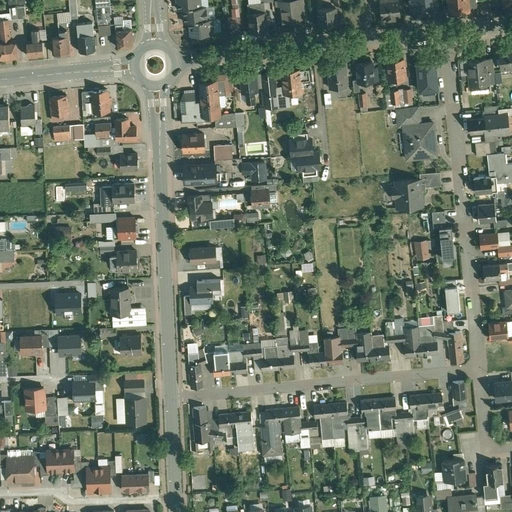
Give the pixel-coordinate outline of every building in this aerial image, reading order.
[(76,0),(69,0),(71,20),(79,20),(76,0)] [(178,0),(179,9),(184,8),(201,7),(200,0),(178,0)] [(302,0),(284,2),(285,9),(281,10),(283,28),(296,27),(297,31),(305,30),(304,26),(305,26),(303,13),(302,12),(302,8),(303,7),(302,0)] [(381,0),(383,19),(401,17),(398,0),(381,0)] [(435,0),(414,0),(416,15),(437,13),(435,0)] [(448,0),(450,12),(470,10),(470,8),(468,0),(448,0)] [(265,4),(257,5),(257,4),(249,5),(249,13),(251,32),(268,31),(267,25),(268,24),(268,19),(267,19),(266,11),(265,4)] [(17,6),(10,7),(12,19),(19,18),(17,6)] [(25,6),(17,6),(19,18),(26,17),(25,6)] [(201,7),(184,8),(185,22),(190,21),(206,19),(205,6),(201,7)] [(109,12),(103,12),(102,7),(97,7),(98,25),(110,24),(109,12)] [(336,7),(318,9),(320,25),(338,24),(336,7)] [(228,27),(239,27),(238,8),(231,9),(231,17),(228,17),(228,27)] [(9,19),(0,19),(0,28),(1,42),(11,40),(9,19)] [(131,19),(124,19),(124,23),(124,29),(132,28),(131,19)] [(206,19),(190,21),(191,34),(213,33),(212,19),(206,19)] [(67,21),(59,22),(59,31),(65,31),(65,28),(67,27),(67,21)] [(93,21),(77,23),(79,34),(78,34),(80,51),(96,49),(93,21)] [(124,29),(116,29),(117,46),(134,45),(132,28),(124,29)] [(40,29),(31,30),(32,41),(27,41),(29,56),(44,55),(43,40),(41,40),(40,30),(40,29)] [(59,31),(60,36),(52,37),(54,53),(61,52),(61,53),(70,52),(68,30),(65,31),(59,31)] [(1,42),(0,41),(0,58),(18,57),(16,40),(11,40),(1,42)] [(511,49),(499,51),(501,69),(510,68),(511,68),(511,49)] [(437,57),(417,59),(420,91),(439,89),(437,57)] [(404,58),(388,60),(390,81),(406,79),(404,58)] [(486,58),(469,60),(471,87),(489,85),(488,72),(486,58)] [(493,58),(486,58),(488,72),(494,72),(493,58)] [(373,62),(358,63),(360,80),(360,83),(375,82),(378,82),(377,67),(374,68),(373,62)] [(345,64),(328,66),(331,88),(348,86),(345,64)] [(310,68),(300,69),(301,81),(311,80),(310,68)] [(300,69),(282,71),(285,94),(302,93),(301,81),(300,69)] [(257,71),(240,73),(241,79),(238,79),(239,88),(242,88),(242,92),(246,91),(248,103),(256,102),(254,91),(259,90),(259,88),(257,75),(257,71)] [(275,73),(263,74),(264,87),(266,107),(278,106),(275,73)] [(217,75),(200,77),(202,101),(203,109),(220,107),(219,94),(229,93),(229,92),(228,78),(227,75),(217,76),(217,75)] [(100,90),(100,88),(99,88),(98,87),(97,87),(96,87),(95,88),(94,88),(94,89),(94,90),(94,91),(92,91),(93,100),(94,111),(111,109),(109,89),(101,90),(100,90)] [(411,89),(404,89),(405,102),(412,101),(411,89)] [(399,90),(392,91),(393,104),(400,103),(399,90)] [(92,91),(82,92),(83,101),(93,100),(92,91)] [(67,95),(50,96),(53,120),(61,119),(60,113),(69,112),(67,95)] [(202,101),(196,102),(196,99),(185,100),(187,113),(182,113),(183,122),(196,121),(196,122),(207,121),(207,117),(216,116),(221,115),(220,107),(203,109),(202,101)] [(29,103),(27,105),(21,105),(22,125),(28,125),(31,127),(33,127),(35,125),(35,118),(34,105),(32,103),(29,103)] [(9,105),(0,105),(0,127),(10,127),(9,105)] [(420,106),(401,108),(402,116),(415,115),(420,115),(420,106)] [(244,111),(236,112),(237,126),(245,125),(244,111)] [(236,112),(223,113),(223,115),(221,115),(216,116),(217,127),(237,126),(236,112)] [(402,116),(398,117),(399,126),(404,125),(416,124),(415,115),(402,116)] [(484,117),(469,118),(471,133),(484,131),(485,141),(489,141),(501,140),(501,133),(509,132),(507,115),(496,116),(484,117)] [(137,125),(126,126),(126,117),(117,118),(117,126),(116,126),(116,137),(116,138),(119,137),(137,136),(137,125)] [(416,124),(404,125),(407,159),(437,156),(436,144),(434,144),(433,134),(435,134),(434,122),(416,124)] [(84,123),(75,124),(76,139),(84,138),(84,134),(84,123)] [(112,123),(95,124),(96,133),(96,137),(100,137),(105,137),(113,137),(112,123)] [(70,125),(54,126),(55,141),(73,139),(73,136),(71,136),(70,125)] [(204,132),(184,133),(185,150),(205,149),(204,132)] [(307,132),(293,133),(293,140),(308,139),(307,132)] [(96,133),(84,134),(84,138),(85,146),(100,145),(100,137),(96,137),(96,133)] [(113,137),(105,137),(100,137),(100,145),(110,144),(120,143),(119,137),(116,138),(116,137),(113,137)] [(293,140),(290,140),(292,155),(298,155),(313,153),(311,139),(308,139),(293,140)] [(485,141),(476,142),(477,155),(490,154),(490,153),(489,141),(485,141)] [(120,143),(110,144),(110,145),(111,152),(120,153),(121,153),(122,153),(122,143),(120,143)] [(232,144),(215,145),(215,159),(216,159),(226,158),(232,158),(233,158),(232,144)] [(122,153),(121,153),(121,169),(139,168),(138,152),(122,153)] [(511,162),(506,163),(505,152),(490,153),(490,154),(492,176),(491,176),(493,191),(498,190),(497,182),(511,180),(511,162)] [(313,153),(298,155),(299,170),(302,169),(317,168),(320,168),(319,153),(313,153)] [(226,158),(216,159),(216,164),(217,180),(227,180),(226,172),(226,158)] [(233,158),(232,158),(233,171),(243,171),(242,163),(242,158),(233,158)] [(265,162),(242,163),(243,171),(243,173),(257,172),(257,179),(266,179),(265,162)] [(216,164),(185,165),(186,182),(217,181),(217,180),(216,164)] [(317,168),(302,169),(303,176),(318,175),(317,168)] [(440,172),(420,173),(421,179),(423,179),(424,186),(441,184),(440,172)] [(491,176),(475,178),(477,192),(493,191),(491,176)] [(421,179),(396,181),(396,185),(393,186),(394,197),(397,197),(397,205),(423,203),(422,186),(424,186),(423,179),(421,179)] [(133,182),(113,183),(113,186),(114,202),(135,201),(133,182)] [(114,202),(113,186),(102,186),(103,205),(114,205),(114,202)] [(253,191),(252,191),(253,206),(270,205),(270,201),(271,199),(271,195),(270,194),(269,190),(265,190),(253,191)] [(212,194),(202,195),(202,203),(212,202),(212,194)] [(202,195),(189,196),(189,204),(191,204),(202,203),(202,195)] [(202,203),(191,204),(192,218),(199,218),(200,219),(204,219),(204,217),(215,217),(215,208),(213,208),(212,202),(202,203)] [(495,203),(478,205),(480,221),(494,220),(497,220),(497,219),(495,203)] [(103,205),(94,206),(94,213),(114,212),(114,205),(103,205)] [(439,227),(446,227),(445,210),(432,211),(433,228),(439,227)] [(244,221),(258,220),(257,212),(244,212),(244,221)] [(135,217),(117,218),(118,226),(120,226),(120,237),(137,236),(136,231),(138,231),(137,225),(136,225),(135,217)] [(232,226),(231,217),(206,218),(207,227),(232,226)] [(506,218),(497,219),(497,220),(494,220),(495,227),(507,225),(506,218)] [(446,227),(439,227),(442,258),(455,257),(452,226),(446,227)] [(498,233),(480,234),(482,248),(499,246),(499,245),(498,233)] [(426,240),(416,241),(418,255),(428,254),(426,240)] [(511,243),(499,245),(499,246),(500,256),(511,254),(511,243)] [(216,246),(191,248),(192,262),(207,261),(217,260),(216,246)] [(137,250),(118,250),(120,269),(139,268),(137,250)] [(217,260),(207,261),(207,268),(221,267),(221,260),(217,260)] [(500,262),(484,264),(485,279),(509,277),(509,270),(511,269),(511,261),(500,263),(500,262)] [(213,286),(191,287),(191,295),(191,302),(192,302),(213,301),(213,286)] [(129,287),(112,288),(113,314),(130,313),(130,307),(129,287)] [(291,290),(276,292),(277,302),(292,300),(291,290)] [(81,291),(55,292),(56,315),(65,314),(65,317),(73,317),(73,314),(82,314),(81,291)] [(130,307),(130,313),(113,314),(114,326),(144,324),(143,313),(137,307),(130,307)] [(443,315),(434,316),(436,330),(435,336),(435,338),(443,339),(444,332),(443,321),(443,315)] [(356,319),(346,320),(347,328),(347,327),(348,333),(357,332),(356,319)] [(404,319),(395,319),(396,324),(395,324),(397,341),(406,341),(404,319)] [(453,321),(443,321),(444,332),(454,331),(453,321)] [(507,321),(490,322),(492,338),(509,336),(509,335),(507,321)] [(395,324),(386,324),(388,342),(397,341),(395,324)] [(431,325),(419,326),(422,355),(438,354),(437,342),(433,342),(431,325)] [(193,334),(202,333),(201,326),(192,326),(193,334)] [(419,326),(408,327),(410,343),(405,344),(406,357),(422,355),(419,326)] [(347,328),(338,328),(339,337),(340,336),(341,347),(349,346),(348,333),(347,327),(347,328)] [(49,329),(41,329),(41,336),(42,336),(42,346),(50,346),(49,329)] [(299,329),(291,330),(292,338),(300,337),(299,329)] [(454,331),(444,332),(443,339),(449,340),(451,362),(463,360),(461,331),(454,331)] [(357,332),(348,333),(349,346),(358,345),(357,333),(357,332)] [(372,332),(357,333),(358,345),(361,344),(362,348),(373,347),(372,332)] [(385,346),(384,334),(372,335),(372,332),(373,347),(374,360),(391,358),(390,346),(385,346)] [(309,334),(300,334),(300,337),(301,350),(310,349),(310,344),(309,334)] [(141,335),(121,336),(122,354),(142,352),(141,335)] [(41,336),(22,336),(22,353),(30,352),(30,353),(42,353),(42,346),(42,336),(41,336)] [(339,337),(324,338),(326,352),(327,364),(343,363),(342,350),(341,350),(341,347),(340,336),(339,337)] [(292,338),(291,338),(292,350),(301,350),(300,337),(292,338)] [(262,342),(252,343),(253,354),(263,354),(262,342)] [(252,343),(244,344),(245,355),(253,354),(252,343)] [(319,343),(310,344),(310,349),(310,353),(311,365),(327,364),(326,352),(319,352),(319,343)] [(290,355),(289,344),(277,345),(278,349),(278,356),(279,368),(295,366),(294,354),(290,355)] [(278,349),(272,349),(272,345),(266,346),(267,357),(264,357),(263,357),(262,357),(263,370),(279,368),(278,356),(278,349)] [(362,348),(357,349),(358,362),(374,360),(373,347),(362,348)] [(204,349),(198,351),(198,352),(195,352),(199,364),(201,364),(207,361),(205,355),(206,355),(204,349)] [(246,359),(241,359),(240,351),(233,352),(233,360),(230,360),(231,372),(247,371),(246,359)] [(195,352),(189,353),(190,365),(197,364),(197,370),(201,370),(201,364),(199,364),(195,352)] [(230,360),(214,362),(215,374),(231,372),(230,360)] [(197,364),(190,365),(192,387),(204,386),(202,370),(201,370),(197,370),(197,364)] [(16,375),(15,366),(7,366),(7,375),(16,375)] [(104,374),(90,374),(90,382),(95,381),(95,382),(104,382),(104,374)] [(144,380),(126,380),(126,391),(144,390),(144,380)] [(465,380),(453,382),(455,397),(455,398),(467,397),(465,380)] [(90,382),(74,382),(75,399),(96,398),(95,389),(95,382),(95,381),(90,382)] [(511,381),(496,383),(497,400),(511,397),(511,381)] [(44,388),(26,389),(27,409),(31,409),(34,412),(37,411),(40,408),(45,408),(46,408),(45,398),(44,388)] [(442,393),(426,394),(428,416),(439,415),(438,406),(443,405),(442,393)] [(426,394),(409,395),(410,409),(414,408),(415,420),(428,418),(428,416),(426,394)] [(58,397),(45,398),(46,408),(45,408),(46,416),(59,415),(58,397)] [(467,397),(455,398),(455,397),(453,397),(453,404),(449,406),(452,412),(451,412),(454,420),(463,417),(458,405),(459,405),(467,404),(467,397)] [(145,398),(127,399),(128,422),(146,421),(145,398)] [(395,398),(378,399),(380,412),(381,429),(393,428),(392,418),(395,418),(395,414),(396,414),(395,398)] [(378,399),(362,401),(363,413),(380,412),(378,399)] [(347,402),(330,403),(333,437),(333,438),(344,437),(344,428),(347,428),(346,418),(348,418),(347,402)] [(330,403),(314,405),(315,418),(320,417),(322,438),(333,437),(330,403)] [(206,406),(194,407),(197,440),(208,439),(208,431),(207,420),(206,406)] [(299,406),(283,408),(285,431),(300,430),(301,430),(300,422),(300,419),(301,419),(299,406)] [(449,406),(441,410),(447,425),(453,424),(454,424),(453,421),(454,420),(451,412),(452,412),(449,406)] [(283,408),(267,409),(268,424),(260,425),(260,426),(263,455),(281,453),(279,432),(285,431),(283,408)] [(252,411),(235,413),(237,433),(252,431),(253,431),(253,426),(252,411)] [(413,411),(404,412),(404,413),(406,434),(415,434),(413,411)] [(235,413),(219,415),(220,427),(226,426),(227,436),(238,435),(237,433),(235,413)] [(396,414),(395,414),(395,418),(397,440),(406,439),(406,434),(404,413),(396,414)] [(348,418),(346,418),(347,428),(350,452),(359,451),(359,448),(356,417),(348,418)] [(365,417),(356,417),(359,448),(368,448),(365,417)] [(317,421),(308,422),(310,436),(318,436),(317,421)] [(300,422),(301,430),(300,430),(301,440),(301,447),(311,446),(310,436),(308,422),(300,422)] [(454,424),(453,424),(454,431),(466,429),(464,422),(454,424)] [(260,426),(253,426),(253,431),(252,431),(253,444),(262,443),(260,426)] [(214,429),(214,430),(213,436),(222,437),(223,430),(214,429)] [(300,430),(285,431),(286,442),(301,440),(300,430)] [(222,437),(213,436),(214,439),(213,439),(214,447),(220,447),(221,442),(222,442),(222,437)] [(74,449),(61,450),(62,470),(74,470),(75,470),(74,455),(74,449)] [(61,450),(48,450),(48,456),(49,471),(62,470),(61,450)] [(33,451),(33,455),(34,455),(34,465),(41,465),(41,457),(40,451),(33,451)] [(21,456),(22,481),(35,481),(34,465),(34,455),(33,455),(21,456)] [(8,456),(8,457),(8,466),(9,482),(22,481),(21,456),(8,456)] [(48,456),(41,457),(41,465),(42,475),(49,474),(49,471),(48,456)] [(464,458),(443,460),(445,481),(466,479),(464,458)] [(116,460),(108,460),(108,466),(110,466),(111,475),(117,474),(117,472),(116,460)] [(89,461),(81,461),(82,473),(82,476),(88,476),(87,467),(90,467),(89,461)] [(420,472),(431,471),(430,462),(419,462),(420,472)] [(502,464),(483,466),(484,476),(487,476),(488,481),(484,481),(485,496),(498,495),(497,482),(504,481),(502,464)] [(90,467),(87,467),(88,476),(88,492),(95,491),(95,490),(100,490),(99,466),(90,467)] [(108,466),(99,466),(100,490),(105,489),(105,491),(111,491),(111,475),(110,466),(108,466)] [(149,473),(136,474),(136,490),(149,489),(149,481),(149,473)] [(136,474),(123,474),(123,490),(136,490),(136,474)] [(218,493),(208,494),(208,503),(216,503),(216,505),(218,504),(218,493)] [(511,493),(500,495),(501,508),(511,506),(511,493)] [(465,496),(448,497),(449,511),(477,511),(476,494),(469,495),(469,496),(466,496),(465,496)] [(387,511),(386,495),(371,497),(372,511),(387,511)] [(425,495),(418,495),(419,511),(431,511),(432,509),(430,499),(425,499),(425,495)]
